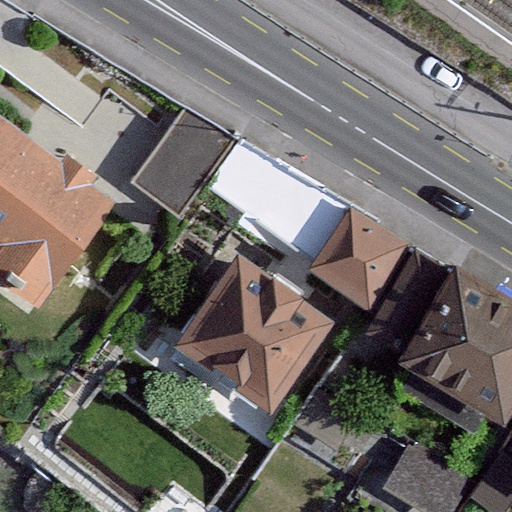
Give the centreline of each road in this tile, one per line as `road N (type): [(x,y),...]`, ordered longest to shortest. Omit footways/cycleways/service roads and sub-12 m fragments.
road 1 (primary): [(242,56),(511,220)]
road 2 (unclassified): [(511,142),(297,0)]
